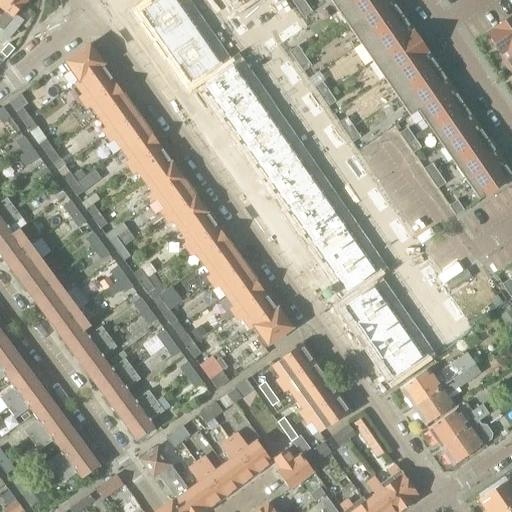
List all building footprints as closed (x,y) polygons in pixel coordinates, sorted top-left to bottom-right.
[(0,0),(0,9),(3,12),(0,16),(0,29),(1,31),(27,0),(0,0)] [(179,0),(156,0),(138,13),(151,32),(186,8),(179,0)] [(290,0),(296,8),(304,2),(302,0),(290,0)] [(347,0),(329,0),(335,9),(347,0)] [(347,0),(335,9),(347,26),(385,0),(347,0)] [(391,0),(385,0),(347,26),(360,44),(401,16),(402,15),(391,0)] [(304,2),(296,8),(303,18),(311,12),(304,2)] [(186,8),(151,32),(163,50),(198,26),(186,8)] [(233,12),(225,18),(233,28),(241,22),(233,12)] [(511,14),(484,34),(498,54),(500,53),(511,44),(511,14)] [(414,33),(402,15),(401,16),(360,44),(372,62),(413,34),(414,33)] [(241,22),(233,28),(240,38),(248,33),(241,22)] [(301,24),(291,31),(297,39),(307,32),(301,24)] [(198,26),(163,50),(175,68),(210,44),(198,26)] [(291,31),(281,38),(286,46),(297,39),(291,31)] [(426,53),(427,52),(414,33),(413,34),(372,62),(385,81),(426,53)] [(271,40),(263,45),(270,56),(278,51),(271,40)] [(0,52),(0,64),(13,49),(8,44),(0,52)] [(210,44),(175,68),(188,86),(223,62),(210,44)] [(511,71),(511,70),(511,44),(500,53),(498,54),(510,72),(511,71)] [(77,80),(102,62),(89,45),(61,65),(66,73),(70,70),(77,80)] [(297,47),(289,52),(296,62),(304,56),(297,47)] [(439,68),(427,52),(426,53),(385,81),(396,98),(437,69),(439,68)] [(304,56),(296,62),(302,72),(311,66),(304,56)] [(104,65),(103,65),(102,62),(77,80),(78,82),(74,84),(82,95),(78,98),(81,102),(111,80),(102,68),(104,65)] [(286,62),(278,68),(285,78),(293,72),(286,62)] [(236,64),(201,87),(213,104),(247,81),(236,64)] [(396,98),(409,116),(450,87),(451,86),(439,68),(437,69),(396,98)] [(293,72),(285,78),(292,88),(300,83),(293,72)] [(97,116),(123,97),(111,80),(81,102),(86,110),(90,107),(97,116)] [(247,81),(213,104),(224,120),(258,96),(247,81)] [(321,82),(313,88),(320,98),(328,92),(321,82)] [(451,86),(450,87),(409,116),(417,111),(429,128),(462,105),(463,104),(451,86)] [(328,92),(320,98),(327,108),(335,102),(328,92)] [(308,94),(300,99),(307,110),(315,104),(308,94)] [(258,96),(224,120),(235,136),(269,112),(258,96)] [(21,120),(28,116),(22,108),(23,107),(16,97),(8,103),(21,120)] [(105,135),(135,114),(123,97),(97,116),(105,128),(101,130),(105,135)] [(315,104),(307,110),(314,120),(322,114),(315,104)] [(476,122),(463,104),(462,105),(429,128),(441,146),(474,123),(476,122)] [(0,120),(2,124),(9,118),(2,108),(0,108),(0,120)] [(269,112),(235,136),(246,152),(280,128),(269,112)] [(120,149),(147,130),(135,114),(105,135),(109,142),(113,139),(120,149)] [(33,137),(39,132),(28,116),(21,120),(33,137)] [(346,118),(338,123),(344,133),(353,128),(346,118)] [(453,164),(486,141),(488,140),(476,122),(474,123),(441,146),(453,164)] [(329,126),(321,131),(329,141),(337,136),(329,126)] [(280,128),(246,152),(257,168),(291,144),(280,128)] [(353,128),(344,133),(351,143),(360,138),(353,128)] [(398,134),(405,144),(413,138),(407,128),(398,134)] [(128,168),(159,147),(147,130),(120,149),(128,160),(125,163),(128,168)] [(45,153),(51,149),(39,132),(33,137),(45,153)] [(337,136),(329,141),(336,152),(344,146),(337,136)] [(23,153),(31,147),(23,137),(15,142),(23,153)] [(413,138),(405,144),(412,154),(420,148),(413,138)] [(500,158),(488,140),(486,141),(453,164),(465,181),(499,159),(500,158)] [(291,144),(257,168),(267,184),(302,160),(291,144)] [(30,164),(38,158),(31,147),(23,153),(30,164)] [(144,182),(171,163),(159,147),(128,168),(133,175),(137,172),(144,182)] [(57,170),(63,165),(51,149),(45,153),(57,170)] [(352,157),(344,163),(351,173),(359,167),(352,157)] [(478,200),(483,197),(484,198),(511,179),(511,174),(500,158),(499,159),(465,181),(478,200)] [(302,160),(267,184),(278,199),(313,175),(302,160)] [(152,201),(182,180),(171,163),(144,182),(152,193),(148,196),(152,201)] [(430,179),(438,174),(431,164),(423,170),(430,179)] [(69,187),(83,177),(77,170),(71,175),(63,165),(57,170),(69,187)] [(359,167),(351,173),(358,183),(366,178),(359,167)] [(46,185),(54,180),(47,169),(38,175),(46,185)] [(445,184),(438,174),(430,179),(437,189),(445,184)] [(313,175),(278,199),(289,215),(324,191),(313,175)] [(81,203),(87,198),(83,192),(91,187),(83,177),(69,187),(81,203)] [(54,196),(62,190),(54,180),(46,185),(54,196)] [(164,218),(194,196),(182,180),(152,201),(153,203),(156,200),(163,210),(159,212),(161,214),(150,221),(153,225),(155,223),(162,219),(164,218)] [(373,189),(365,194),(373,205),(380,199),(373,189)] [(324,191),(289,215),(300,231),(335,207),(324,191)] [(179,232),(206,213),(194,196),(164,218),(168,224),(172,221),(179,232)] [(93,219),(99,214),(87,198),(81,203),(93,219)] [(0,211),(10,204),(6,199),(0,203),(0,211)] [(380,199),(373,205),(380,215),(388,209),(380,199)] [(70,217),(77,212),(70,201),(62,207),(70,217)] [(456,201),(448,206),(455,216),(463,211),(456,201)] [(0,237),(9,231),(8,229),(21,219),(10,204),(0,211),(0,237)] [(335,207),(300,231),(311,247),(346,223),(335,207)] [(77,228),(85,222),(77,212),(70,217),(77,228)] [(187,251),(218,229),(206,213),(179,232),(186,242),(182,245),(187,251)] [(93,219),(100,230),(107,225),(99,214),(93,219)] [(395,220),(387,226),(394,236),(402,231),(395,220)] [(346,223),(311,247),(322,263),(357,239),(346,223)] [(116,252),(123,247),(134,239),(127,229),(123,232),(119,225),(104,236),(116,252)] [(203,265),(230,246),(218,229),(187,251),(191,257),(195,254),(203,265)] [(0,256),(3,261),(28,243),(18,230),(12,234),(9,231),(0,237),(0,256)] [(402,231),(394,236),(401,247),(409,241),(402,231)] [(93,250),(101,244),(93,234),(86,239),(93,250)] [(357,239),(322,263),(333,278),(368,254),(357,239)] [(16,277),(40,259),(28,243),(3,261),(16,277)] [(101,260),(109,255),(101,244),(93,250),(83,256),(87,262),(97,255),(101,260)] [(211,284),(242,263),(230,246),(203,265),(210,274),(206,277),(211,284)] [(116,252),(123,262),(130,257),(123,247),(116,252)] [(368,254),(333,278),(344,295),(379,272),(368,254)] [(411,260),(418,270),(426,265),(419,255),(411,260)] [(28,294),(52,276),(40,259),(16,277),(28,294)] [(115,280),(123,274),(113,261),(105,266),(115,280)] [(227,298),(254,279),(242,263),(211,284),(214,289),(218,286),(227,298)] [(489,268),(475,281),(481,286),(494,274),(489,268)] [(140,284),(146,280),(139,270),(133,274),(140,284)] [(124,293),(132,287),(123,274),(115,280),(124,293)] [(40,311),(65,292),(52,276),(28,294),(40,311)] [(235,318),(265,296),(254,279),(227,298),(233,307),(229,310),(235,318)] [(511,291),(511,283),(509,279),(501,285),(508,295),(511,291)] [(153,303),(160,298),(146,280),(140,284),(153,303)] [(429,286),(436,297),(444,291),(437,281),(429,286)] [(354,327),(389,303),(376,284),(341,308),(354,327)] [(451,302),(444,291),(436,297),(443,307),(451,302)] [(52,327),(77,309),(65,292),(40,311),(52,327)] [(163,317),(170,312),(176,307),(167,293),(160,298),(153,303),(163,317)] [(279,311),(277,308),(275,310),(265,296),(235,318),(237,321),(241,318),(249,330),(253,327),(254,328),(279,311)] [(140,315),(148,309),(140,298),(132,304),(140,315)] [(366,345),(401,321),(389,303),(354,327),(366,345)] [(65,344),(89,326),(77,309),(52,327),(65,344)] [(148,325),(155,319),(148,309),(140,315),(148,325)] [(511,311),(511,310),(499,317),(511,335),(511,311)] [(263,348),(291,328),(279,311),(254,328),(261,338),(257,340),(263,348)] [(163,317),(175,332),(182,327),(178,321),(177,321),(170,312),(163,317)] [(462,317),(454,323),(461,333),(469,328),(462,317)] [(401,321),(366,345),(379,362),(413,339),(401,321)] [(77,361),(108,338),(101,327),(87,337),(83,332),(90,327),(89,326),(65,344),(77,361)] [(102,357),(115,347),(125,341),(118,330),(108,338),(77,361),(88,376),(106,363),(102,357)] [(163,347),(171,341),(163,330),(156,336),(163,347)] [(189,352),(196,347),(186,334),(180,339),(189,352)] [(0,363),(15,353),(12,350),(3,337),(0,338),(0,363)] [(413,339),(379,362),(392,381),(426,358),(413,339)] [(171,357),(179,352),(171,341),(163,347),(171,357)] [(275,380),(279,386),(313,362),(301,345),(271,366),(279,377),(275,380)] [(199,366),(206,361),(196,347),(189,352),(199,366)] [(26,369),(18,357),(15,353),(0,363),(0,379),(5,376),(9,382),(26,369)] [(412,407),(474,364),(467,353),(432,377),(427,370),(400,388),(412,407)] [(216,389),(227,381),(210,357),(206,361),(199,366),(216,389)] [(100,393),(132,369),(124,359),(111,369),(106,363),(88,376),(100,393)] [(295,400),(324,378),(313,362),(279,386),(283,392),(287,389),(295,400)] [(187,379),(194,373),(187,363),(179,368),(187,379)] [(474,364),(412,407),(425,425),(452,407),(444,396),(479,372),(474,364)] [(38,385),(36,382),(26,369),(9,382),(14,388),(0,398),(7,408),(38,385)] [(112,409),(130,396),(125,390),(139,380),(132,369),(100,393),(112,409)] [(194,389),(202,383),(194,373),(187,379),(194,389)] [(298,413),(303,419),(336,395),(324,378),(295,400),(302,410),(298,413)] [(232,404),(253,389),(246,379),(233,389),(225,395),(232,404)] [(265,397),(271,392),(264,382),(258,387),(265,397)] [(50,401),(41,389),(38,385),(7,408),(15,419),(28,408),(32,414),(50,401)] [(124,425),(155,402),(148,391),(134,401),(130,396),(112,409),(124,425)] [(278,402),(271,392),(265,397),(272,407),(278,402)] [(319,433),(329,426),(348,412),(336,395),(303,419),(303,420),(307,425),(311,422),(319,433)] [(149,422),(163,412),(169,407),(162,397),(155,402),(124,425),(139,445),(156,432),(153,428),(149,422)] [(62,417),(59,414),(50,401),(32,414),(37,421),(24,431),(30,440),(62,417)] [(440,448),(478,421),(475,417),(465,424),(455,409),(427,429),(440,448)] [(74,433),(65,422),(62,417),(30,440),(38,451),(52,441),(56,446),(74,433)] [(283,418),(276,422),(284,433),(290,428),(283,418)] [(353,423),(376,458),(384,452),(361,418),(353,423)] [(440,448),(452,466),(491,440),(492,434),(486,425),(480,424),(478,421),(440,448)] [(331,437),(339,447),(355,436),(347,425),(335,434),(331,437)] [(295,435),(291,428),(290,428),(284,433),(291,442),(298,437),(295,435)] [(85,449),(83,446),(74,433),(56,446),(61,453),(47,463),(54,472),(85,449)] [(254,474),(270,462),(255,441),(246,447),(236,433),(228,439),(238,453),(254,474)] [(323,459),(339,447),(331,437),(324,442),(315,448),(323,459)] [(237,486),(254,474),(238,453),(228,439),(220,445),(230,459),(222,465),(237,486)] [(157,474),(175,500),(173,501),(159,511),(158,511),(201,511),(203,511),(196,501),(188,490),(157,448),(139,460),(152,478),(157,474)] [(98,467),(89,454),(85,449),(54,472),(62,483),(76,473),(80,479),(98,467)] [(300,455),(292,461),(285,451),(273,459),(280,470),(276,473),(288,490),(303,479),(309,475),(312,472),(300,455)] [(237,486),(222,465),(214,471),(203,456),(195,462),(206,477),(221,498),(237,486)] [(0,462),(0,467),(6,475),(14,469),(6,458),(0,462)] [(203,511),(221,498),(206,477),(195,462),(187,468),(198,483),(188,490),(196,501),(203,511)] [(380,486),(399,511),(411,503),(409,501),(417,496),(395,465),(386,471),(391,478),(380,486)] [(122,486),(121,485),(115,476),(101,486),(108,496),(122,486)] [(398,511),(399,511),(380,486),(374,477),(365,483),(374,495),(364,502),(371,511),(395,511),(397,511),(398,511)] [(22,497),(30,491),(22,481),(14,486),(22,497)] [(487,511),(502,511),(511,505),(511,489),(506,481),(479,500),(487,511)] [(8,507),(15,501),(8,491),(1,496),(8,507)] [(22,497),(29,507),(37,501),(30,491),(22,497)] [(336,511),(323,493),(317,497),(327,511),(336,511)] [(371,511),(364,502),(362,498),(351,506),(347,499),(339,505),(343,511),(371,511)] [(23,511),(15,501),(8,507),(2,511),(23,511)]
